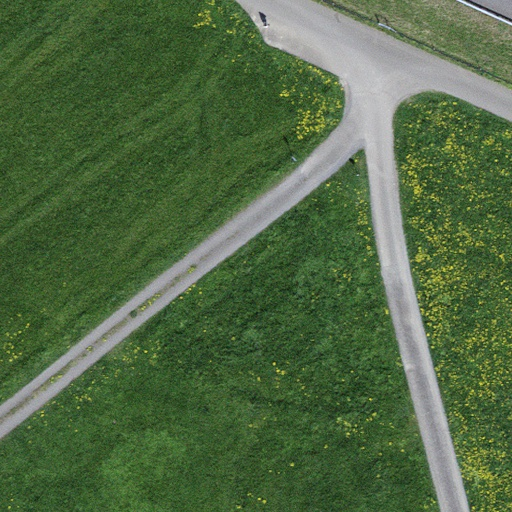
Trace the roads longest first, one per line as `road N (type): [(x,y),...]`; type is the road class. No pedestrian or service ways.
road 1 (track): [(463,511),(359,37)]
road 2 (track): [(377,119),(0,393)]
road 3 (unclassified): [(275,0),(511,104)]
